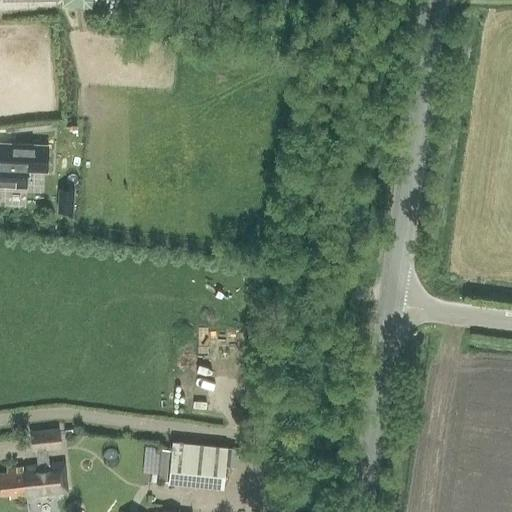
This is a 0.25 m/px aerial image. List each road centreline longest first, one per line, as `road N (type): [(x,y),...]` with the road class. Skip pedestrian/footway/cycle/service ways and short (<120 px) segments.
road 1 (secondary): [(360,511),(432,0)]
road 2 (track): [(0,420),(58,413),(241,437)]
